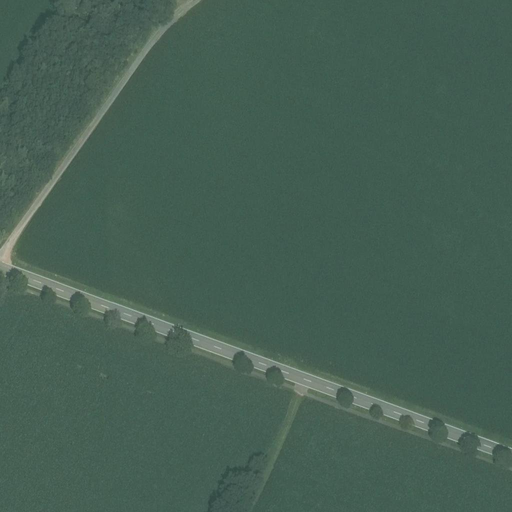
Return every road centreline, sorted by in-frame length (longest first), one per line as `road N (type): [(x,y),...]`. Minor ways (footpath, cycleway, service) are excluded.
road 1 (tertiary): [(0,265),(511,451)]
road 2 (unclassified): [(188,0),(157,31),(0,256)]
